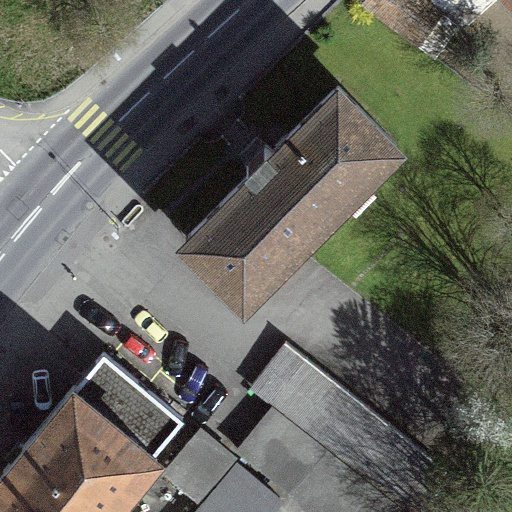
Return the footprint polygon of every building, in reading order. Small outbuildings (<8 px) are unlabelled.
[(365,0),(365,1),(434,54),(458,22),(428,0),(365,0)] [(489,0),(428,0),(458,22),(462,25),(489,0)] [(251,170),(186,235),(243,292),(394,141),(338,84),(273,149),(265,143),(246,162),(251,170)] [(412,511),(418,511),(451,471),(286,339),(251,384),(412,511)] [(103,349),(65,395),(146,459),(183,415),(103,349)] [(0,511),(102,511),(146,459),(65,395),(0,472),(0,511)] [(317,511),(407,511),(274,406),(239,450),(317,511)] [(233,457),(198,428),(163,470),(198,499),(233,457)] [(193,511),(266,511),(279,496),(236,460),(193,511)]
